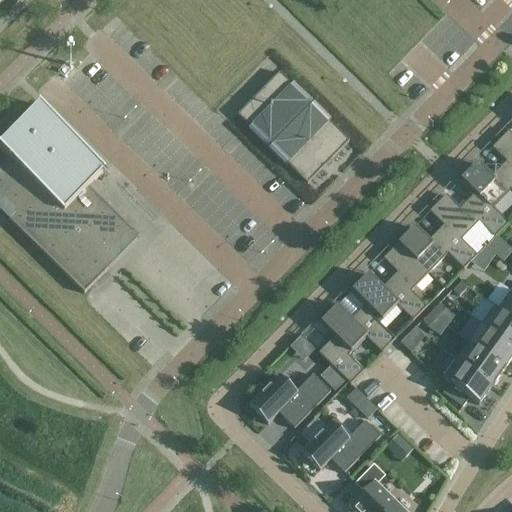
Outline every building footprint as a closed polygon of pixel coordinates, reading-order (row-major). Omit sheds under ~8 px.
[(375,67),(423,16),(406,0),(380,0),(344,38),(375,67)] [(248,128),(246,129),(284,167),(286,165),(307,185),(348,143),(328,122),(330,121),(292,83),(290,85),(278,74),(237,116),(248,128)] [(39,107),(38,108),(40,109),(0,149),(0,148),(0,151),(9,160),(0,169),(0,198),(15,213),(8,221),(84,295),(115,263),(112,259),(109,256),(132,232),(88,188),(105,171),(39,107)] [(511,136),(508,133),(492,150),(506,164),(507,163),(511,168),(511,136)] [(511,193),(511,168),(507,163),(506,164),(491,179),(477,165),(460,182),(475,195),(476,194),(492,210),(510,192),(511,193)] [(429,214),(443,227),(445,226),(461,242),(479,223),(494,239),(508,225),(492,210),(476,194),(475,195),(460,211),(446,197),(429,214)] [(463,271),(465,269),(477,257),(461,242),(445,226),(443,227),(428,243),(414,229),(398,245),(429,274),(447,255),(463,271)] [(496,239),(486,249),(503,263),(511,252),(496,239)] [(397,275),(382,290),(381,291),(397,307),(412,322),(426,309),(410,293),(429,274),(398,245),(383,261),(397,275)] [(381,291),(382,290),(368,276),(351,293),(366,306),(351,322),(349,323),(365,339),(381,354),(395,341),(379,325),(397,307),(381,291)] [(457,297),(466,289),(460,283),(451,292),(457,297)] [(493,308),(511,321),(511,292),(498,310),(494,307),(493,308)] [(439,305),(430,313),(436,319),(444,310),(439,305)] [(334,338),(319,354),(318,355),(350,386),(363,373),(347,357),(365,339),(349,323),(351,322),(337,308),(320,325),(334,338)] [(511,321),(493,308),(481,325),(511,347),(511,321)] [(428,327),(436,319),(430,313),(422,322),(428,327)] [(511,347),(481,325),(468,343),(505,369),(511,359),(511,347)] [(505,370),(505,369),(468,343),(455,360),(493,388),(506,370),(505,370)] [(493,388),(455,360),(442,380),(450,386),(443,396),(462,410),(469,400),(478,406),(492,387),(493,388)] [(329,368),(319,378),(334,393),(344,383),(329,368)] [(267,426),(279,414),(282,417),(281,418),(294,430),(330,394),(312,377),(296,394),(279,377),(248,408),(267,426)] [(365,400),(356,410),(367,420),(376,411),(365,400)] [(319,473),(331,460),(334,463),(333,465),(344,475),(380,438),(364,423),(351,437),(334,420),(300,454),(319,473)] [(396,450),(405,459),(411,452),(397,438),(389,446),(395,452),(396,450)] [(400,511),(375,487),(383,478),(373,468),(355,486),(365,495),(351,509),(353,511),(400,511)]
